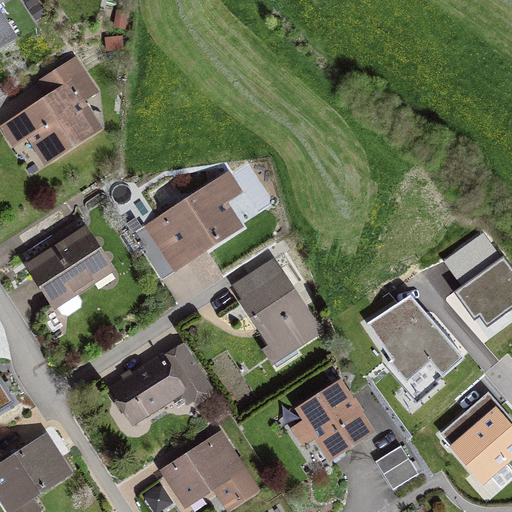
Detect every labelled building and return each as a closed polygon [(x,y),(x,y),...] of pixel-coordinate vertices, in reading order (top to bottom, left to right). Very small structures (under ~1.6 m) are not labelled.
[(0,0),(0,46),(14,37),(0,15),(0,0)] [(74,59),(53,73),(57,94),(19,119),(46,161),(97,128),(80,102),(95,92),(74,59)] [(146,228),(173,269),(239,227),(212,186),(146,228)] [(30,266),(55,304),(109,269),(85,231),(30,266)] [(511,306),(511,268),(502,256),(455,290),(476,318),(479,316),(486,326),(511,306)] [(249,298),(242,303),(271,346),(265,350),(276,368),(298,354),(294,347),(319,330),(274,260),(239,283),(249,298)] [(460,358),(411,298),(368,324),(394,360),(386,366),(418,401),(439,384),(438,380),(443,375),(460,358)] [(110,389),(132,424),(182,392),(189,403),(211,389),(182,344),(110,389)] [(331,458),(371,432),(339,383),(299,409),(331,458)] [(511,454),(511,427),(496,410),(453,447),(483,480),(511,454)] [(186,501),(211,485),(227,509),(256,490),(221,436),(167,472),(186,501)] [(0,465),(0,495),(10,510),(68,472),(45,437),(0,465)] [(394,448),(370,462),(388,490),(411,476),(394,448)] [(269,501),(275,511),(293,511),(281,493),(269,501)] [(257,511),(275,511),(269,501),(256,509),(257,511)]
